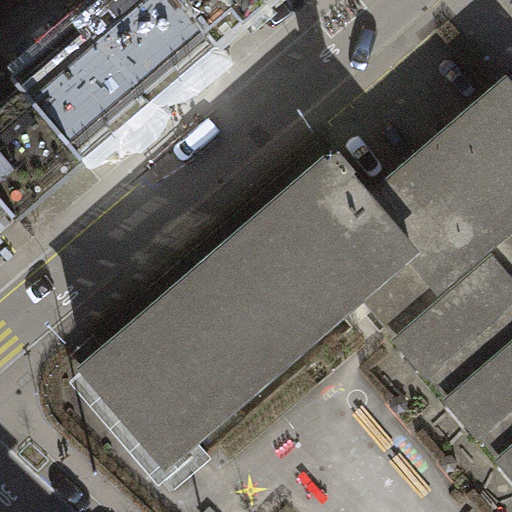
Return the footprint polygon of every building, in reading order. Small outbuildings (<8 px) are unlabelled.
[(218,46),(179,0),(112,0),(17,81),(83,159),(218,46)] [(179,0),(218,46),(272,0),(179,0)] [(0,198),(14,215),(15,217),(83,159),(17,81),(11,74),(0,83),(0,198)] [(339,152),(86,368),(167,462),(361,296),(511,471),(511,89),(507,84),(370,201),(348,176),(355,170),(339,152)] [(0,227),(14,215),(0,198),(0,227)]
